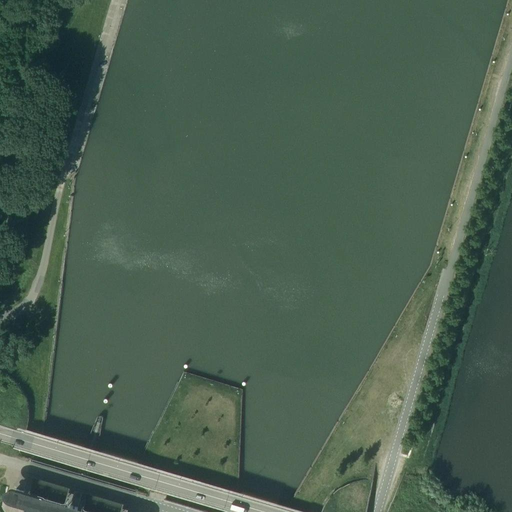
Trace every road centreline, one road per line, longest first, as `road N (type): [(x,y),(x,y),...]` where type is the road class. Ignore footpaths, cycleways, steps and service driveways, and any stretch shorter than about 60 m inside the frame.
road 1 (unclassified): [(511,50),(376,511)]
road 2 (unclassified): [(0,317),(29,301),(41,271),(114,0)]
road 3 (secondary): [(266,511),(0,434)]
road 4 (unclassified): [(179,511),(30,468)]
